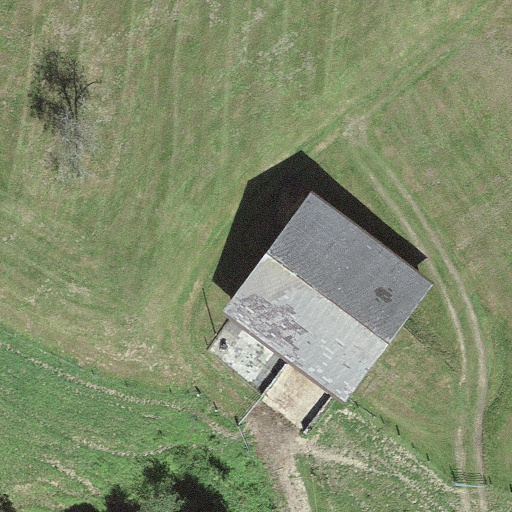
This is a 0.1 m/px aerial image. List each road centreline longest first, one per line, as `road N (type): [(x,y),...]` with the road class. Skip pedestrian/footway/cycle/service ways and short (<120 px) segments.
road 1 (track): [(496,0),(371,106),(359,127),(363,148),(456,296),(478,511)]
road 2 (track): [(359,127),(339,133),(263,197),(191,297),(180,327),(189,349),(276,446),(295,482),(299,511)]
